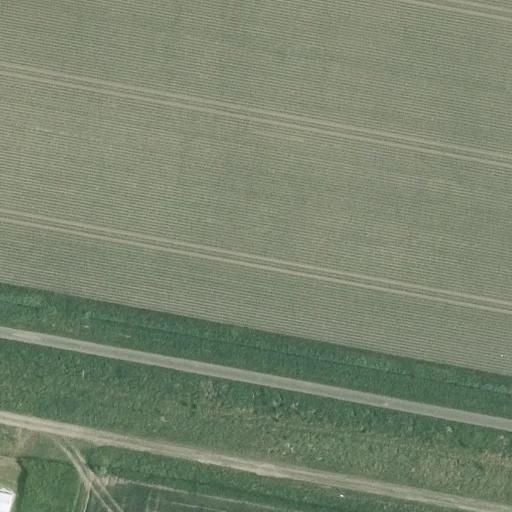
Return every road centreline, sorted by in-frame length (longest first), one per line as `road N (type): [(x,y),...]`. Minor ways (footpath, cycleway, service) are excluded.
road 1 (unclassified): [(511,431),(0,336)]
road 2 (track): [(0,420),(492,511)]
